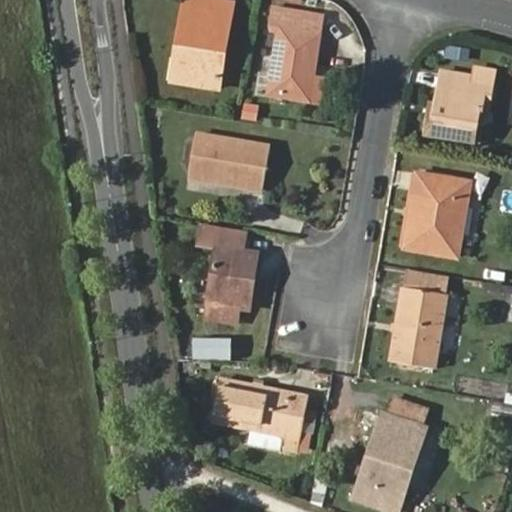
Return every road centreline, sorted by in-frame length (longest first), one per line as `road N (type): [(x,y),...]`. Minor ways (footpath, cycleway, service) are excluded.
road 1 (tertiary): [(157,511),(106,156)]
road 2 (residential): [(318,311),(361,241),(404,0)]
road 3 (tertiary): [(69,0),(80,76),(106,156)]
road 4 (tertiary): [(106,156),(109,74),(98,0)]
